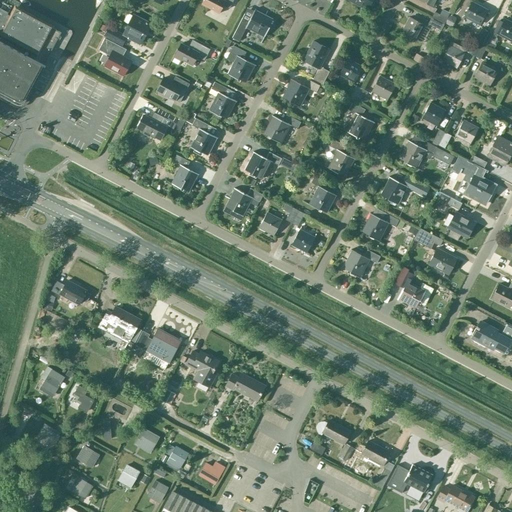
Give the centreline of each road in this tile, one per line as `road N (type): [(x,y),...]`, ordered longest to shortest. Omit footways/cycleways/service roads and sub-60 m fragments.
road 1 (primary): [(57,215),(511,452)]
road 2 (primary): [(511,438),(63,203)]
road 3 (unclassified): [(318,378),(47,234)]
road 4 (residential): [(317,280),(427,67)]
road 5 (residential): [(197,218),(306,8)]
road 6 (unclassified): [(511,480),(318,378)]
road 7 (residential): [(295,482),(117,386)]
road 8 (residential): [(99,167),(187,0)]
road 9 (residential): [(437,345),(511,204)]
road 10 (residential): [(437,345),(317,280)]
road 11 (residential): [(317,280),(197,218)]
